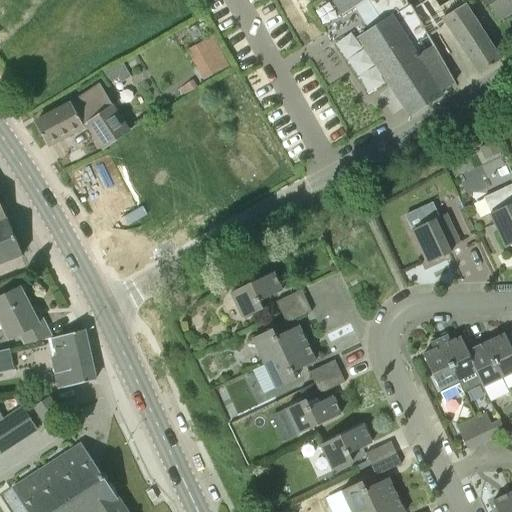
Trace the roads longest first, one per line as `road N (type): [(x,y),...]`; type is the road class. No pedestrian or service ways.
road 1 (residential): [(104,305),(511,67)]
road 2 (residential): [(444,476),(389,339),(402,310),(511,303)]
road 3 (secondary): [(199,511),(104,305)]
road 4 (secondary): [(104,305),(0,132)]
